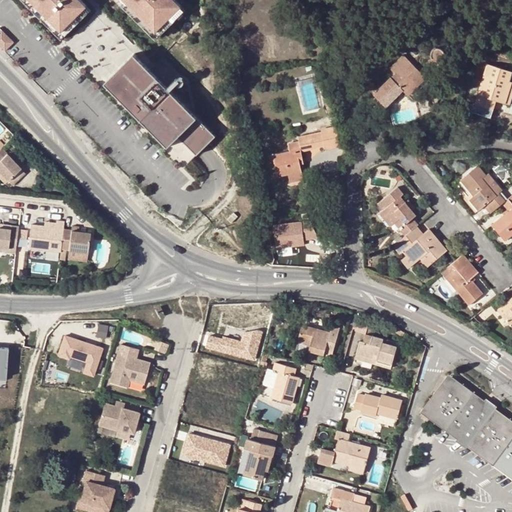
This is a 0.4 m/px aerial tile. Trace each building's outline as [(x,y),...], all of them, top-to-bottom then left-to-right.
[(24,0),(63,39),(92,11),(81,0),(24,0)] [(117,0),(157,40),(186,11),(174,0),(117,0)] [(14,42),(2,31),(0,32),(0,44),(6,50),(14,42)] [(441,48),(439,48),(438,48),(436,49),(435,50),(434,51),(433,52),(432,54),(432,56),(433,57),(433,59),(435,60),(436,61),(437,62),(440,62),(442,62),(444,61),(445,60),(446,58),(446,56),(446,54),(446,53),(445,51),(444,50),(443,49),(441,48)] [(197,155),(216,137),(168,88),(170,85),(155,70),(152,73),(133,53),(106,83),(168,147),(178,137),(197,155)] [(404,91),(409,96),(420,86),(414,80),(421,74),(404,56),(391,69),(397,74),(399,77),(396,80),(393,78),(375,95),(387,107),(404,91)] [(489,98),(497,101),(506,104),(511,83),(511,82),(510,82),(511,74),(511,72),(488,65),(479,95),(477,94),(472,112),(492,118),(494,109),(486,107),(489,98)] [(414,80),(420,86),(427,79),(421,74),(414,80)] [(337,115),(327,81),(319,84),(330,117),(337,115)] [(486,107),(494,109),(497,101),(489,98),(486,107)] [(326,148),(340,145),(337,130),(322,133),(299,138),(300,142),(289,144),(291,152),(274,156),(278,177),(289,174),(291,183),(304,180),(301,164),(300,159),(303,159),(302,151),(302,149),(325,144),(325,146),(326,148)] [(22,170),(7,155),(4,159),(0,154),(0,172),(9,182),(22,170)] [(488,204),(495,212),(504,205),(506,202),(499,194),(497,196),(483,180),(487,176),(479,167),(462,180),(473,194),(475,192),(478,195),(476,197),(471,201),(480,211),(486,206),(488,204)] [(13,186),(26,174),(22,170),(9,182),(13,186)] [(0,178),(6,185),(9,182),(0,172),(0,178)] [(503,191),(489,175),(487,176),(483,180),(497,196),(499,194),(503,191)] [(415,229),(417,227),(419,226),(414,220),(417,217),(412,211),(410,213),(408,210),(411,208),(406,203),(401,198),(404,195),(399,189),(381,203),(385,208),(383,210),(384,212),(395,224),(396,223),(398,222),(402,227),(401,228),(407,236),(415,229)] [(511,197),(506,202),(504,205),(510,212),(507,215),(506,214),(493,225),(507,241),(511,236),(511,197)] [(410,213),(412,211),(417,209),(410,200),(406,203),(411,208),(408,210),(410,213)] [(486,206),(492,214),(495,212),(488,204),(486,206)] [(231,223),(238,217),(234,212),(227,219),(231,223)] [(381,214),(391,227),(395,224),(384,212),(381,214)] [(41,229),(28,227),(26,250),(58,253),(59,244),(61,228),(61,223),(54,222),(54,224),(53,230),(41,229)] [(274,225),(277,249),(299,246),(298,241),(304,240),(319,239),(311,222),(274,225)] [(18,227),(9,226),(9,230),(0,229),(0,248),(15,250),(18,227)] [(424,235),(417,227),(415,229),(421,237),(424,235)] [(88,234),(75,233),(68,232),(69,229),(61,228),(59,244),(67,245),(67,252),(86,254),(88,234)] [(415,229),(407,236),(394,246),(402,255),(407,251),(410,248),(420,260),(422,259),(429,267),(448,251),(430,230),(424,235),(421,237),(415,229)] [(407,251),(417,263),(420,260),(410,248),(407,251)] [(86,262),(86,254),(67,252),(66,260),(86,262)] [(258,264),(266,264),(266,253),(257,253),(258,264)] [(479,273),(464,255),(457,261),(450,267),(454,271),(457,274),(452,278),(461,288),(458,291),(470,306),(483,295),(473,283),(471,279),(474,277),(479,273)] [(454,271),(446,278),(458,291),(461,288),(452,278),(457,274),(454,271)] [(511,309),(511,299),(498,311),(503,317),(511,309)] [(511,309),(503,317),(511,327),(511,326),(511,309)] [(305,324),(307,318),(300,316),(298,322),(305,324)] [(355,329),(362,332),(361,333),(364,334),(373,337),(377,324),(358,319),(355,329)] [(107,338),(110,325),(101,322),(97,335),(107,338)] [(308,351),(331,357),(339,329),(331,327),(329,333),(302,326),(298,341),(310,345),(308,351)] [(253,360),(261,329),(258,328),(248,330),(244,345),(223,339),(210,336),(207,347),(253,360)] [(244,345),(248,330),(245,331),(243,340),(224,335),(223,339),(244,345)] [(86,369),(96,372),(104,344),(66,333),(60,354),(72,357),(73,354),(89,359),(86,369)] [(364,356),(363,360),(372,362),(391,368),(397,343),(389,341),(388,345),(382,343),(383,339),(373,337),(364,334),(363,341),(359,340),(356,354),(364,356)] [(308,351),(310,345),(298,341),(296,350),(308,353),(308,351)] [(138,349),(121,344),(110,382),(128,387),(129,380),(144,384),(150,362),(136,358),(138,349)] [(10,348),(0,347),(0,378),(10,379),(10,348)] [(272,399),(291,404),(299,378),(294,377),(287,375),(289,367),(274,363),(272,370),(279,372),(274,388),(272,399)] [(289,367),(287,375),(294,377),(296,369),(289,367)] [(274,388),(279,372),(272,370),(267,369),(263,385),(274,388)] [(426,411),(433,402),(449,381),(451,377),(448,375),(420,413),(424,415),(426,411)] [(511,421),(451,377),(449,381),(460,389),(471,397),(481,405),(492,413),(507,424),(511,427),(511,421)] [(459,435),(471,420),(481,405),(471,397),(460,389),(449,381),(433,402),(426,411),(437,419),(459,435)] [(380,398),(365,394),(365,396),(357,394),(353,408),(361,410),(360,413),(375,416),(376,414),(377,410),(397,415),(401,400),(381,395),(380,398)] [(114,405),(104,403),(99,423),(133,433),(139,412),(122,407),(114,405)] [(459,435),(470,443),(481,428),(492,413),(481,405),(471,420),(459,435)] [(397,419),(397,415),(377,410),(376,414),(397,419)] [(459,435),(437,419),(426,411),(424,415),(511,480),(511,474),(506,470),(496,462),(485,454),(470,443),(459,435)] [(492,413),(481,428),(470,443),(485,454),(496,462),(506,470),(511,474),(511,427),(507,424),(492,413)] [(277,436),(253,430),(250,440),(248,439),(245,449),(250,450),(244,474),(243,474),(263,480),(265,471),(269,472),(275,447),(274,447),(277,436)] [(229,442),(187,431),(181,453),(223,465),(229,442)] [(348,441),(350,434),(337,431),(335,439),(338,440),(334,452),(323,449),(319,463),(331,466),(332,461),(349,466),(364,470),(371,448),(348,441)] [(248,439),(242,437),(240,447),(245,449),(248,439)] [(244,474),(250,450),(245,449),(238,472),(244,474)] [(363,474),(364,470),(349,466),(348,470),(363,474)] [(84,489),(81,500),(97,505),(109,508),(112,497),(114,488),(102,485),(105,475),(86,470),(82,482),(85,483),(84,489)] [(84,489),(80,488),(75,505),(75,507),(76,508),(91,511),(95,511),(97,505),(81,500),(84,489)] [(352,502),(354,494),(333,488),(330,497),(341,500),(337,511),(368,511),(370,507),(352,502)] [(259,511),(262,505),(242,500),(239,509),(238,508),(237,511),(259,511)]
